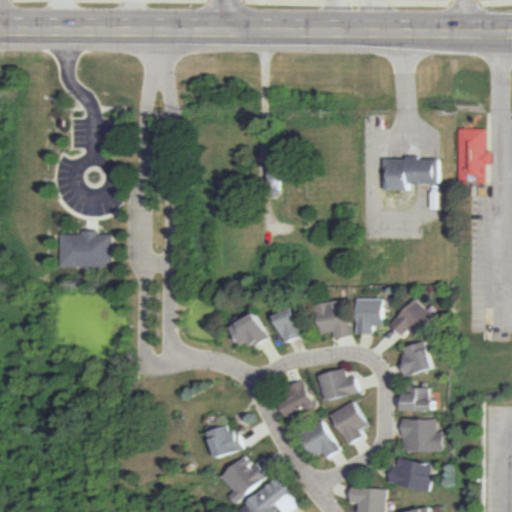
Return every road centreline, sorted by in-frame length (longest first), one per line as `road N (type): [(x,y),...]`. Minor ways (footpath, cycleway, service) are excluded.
road 1 (secondary): [(0,29),(511,35)]
road 2 (residential): [(163,73),(152,83),(150,110),(151,366)]
road 3 (residential): [(259,382),(289,365),(345,355),(368,357),(385,372),(386,444),(377,457),(316,488)]
road 4 (residential): [(176,362),(173,83),(163,73)]
road 5 (residential): [(332,511),(259,382),(220,362),(151,366)]
road 6 (residential): [(151,366),(115,440),(105,511)]
